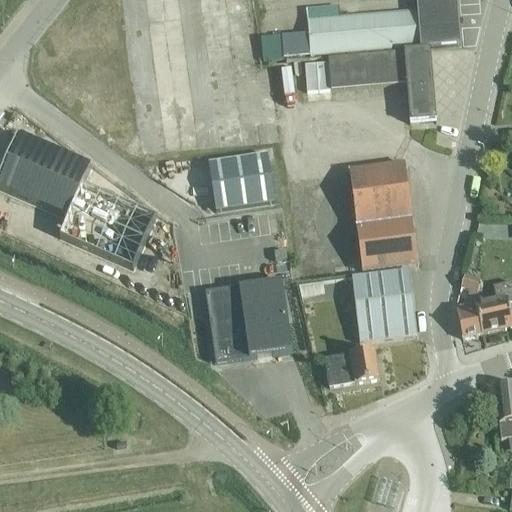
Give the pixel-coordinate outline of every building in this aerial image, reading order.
[(338,9),(306,11),(307,22),(309,57),(428,47),(429,52),(455,49),(460,49),(456,0),(432,0),(416,1),(417,14),(339,21),(338,9)] [(259,41),(261,65),(284,63),(282,39),(259,41)] [(404,86),(408,125),(435,123),(429,52),(327,61),(330,92),(404,86)] [(299,91),(293,66),(284,68),(290,93),(299,91)] [(19,137),(0,180),(0,190),(69,221),(61,240),(134,273),(157,221),(84,188),(92,170),(19,137)] [(268,158),(208,167),(213,199),(215,215),(275,206),(268,158)] [(361,273),(417,267),(405,167),(349,174),(361,273)] [(499,259),(505,283),(511,281),(511,256),(499,259)] [(346,267),(347,277),(360,276),(358,265),(346,267)] [(352,280),(354,297),(360,346),(417,340),(409,274),(352,280)] [(474,308),(480,306),(481,283),(467,280),(462,290),(469,293),(469,308),(455,311),(461,340),(479,336),(474,308)] [(215,367),(292,356),(282,284),(205,295),(215,367)] [(495,303),(480,306),(474,308),(479,336),(511,329),(511,324),(510,314),(511,313),(511,285),(493,290),(495,303)] [(350,358),(336,361),(337,372),(326,374),(329,391),(355,387),(379,383),(374,353),(350,358)] [(511,387),(496,389),(501,444),(511,443),(511,387)]
